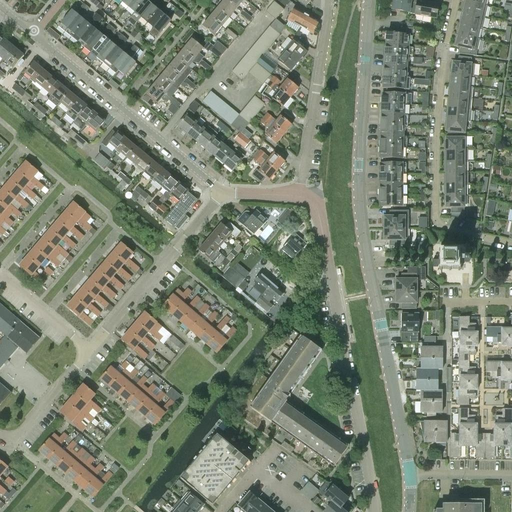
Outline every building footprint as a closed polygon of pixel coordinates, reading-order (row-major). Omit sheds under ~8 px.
[(128,8),(134,0),(123,0),(122,3),(128,8)] [(134,13),(145,0),(134,0),(128,8),(134,13)] [(137,23),(152,5),(146,0),(145,0),(134,13),(131,17),(137,23)] [(229,18),(237,9),(226,0),(224,0),(218,8),(229,18)] [(226,0),(237,9),(244,0),(226,0)] [(289,2),(285,0),(276,0),(275,2),(283,9),(289,2)] [(411,0),(394,0),(392,11),(409,14),(411,0)] [(425,2),(425,0),(411,0),(409,14),(436,19),(437,15),(440,12),(438,9),(439,5),(425,2)] [(485,18),(487,7),(464,1),(463,7),(464,8),(463,13),(485,18)] [(270,16),(279,6),(274,2),(265,12),(270,16)] [(155,7),(156,6),(153,3),(152,5),(141,18),(147,24),(158,10),(155,7)] [(86,6),(82,12),(85,15),(90,9),(86,6)] [(171,20),(167,17),(175,8),(173,6),(168,12),(165,15),(154,29),(153,29),(149,33),(156,39),(171,20)] [(275,20),(276,19),(284,10),(279,6),(270,16),(275,20)] [(222,27),(229,18),(218,8),(210,17),(222,27)] [(301,28),(307,15),(295,8),(288,21),(301,28)] [(65,32),(79,16),(72,10),(59,26),(65,32)] [(147,24),(153,29),(154,29),(165,15),(158,10),(147,24)] [(482,29),(485,18),(463,13),(462,18),(460,17),(459,24),(482,29)] [(95,23),(100,17),(96,14),(91,20),(95,23)] [(307,15),(301,28),(312,34),(319,22),(307,15)] [(72,37),(85,21),(79,16),(65,32),(72,37)] [(203,27),(201,29),(205,32),(207,30),(214,36),(222,27),(210,17),(203,26),(203,27)] [(126,24),(119,19),(116,23),(122,28),(126,24)] [(271,26),(270,26),(280,35),(280,34),(286,28),(276,19),(275,20),(271,26)] [(78,43),(92,26),(85,21),(72,37),(78,43)] [(459,24),(457,30),(459,30),(458,35),(476,39),(478,28),(459,24)] [(84,48),(98,31),(92,26),(78,43),(84,48)] [(266,31),(276,39),(280,35),(270,26),(266,31)] [(414,29),(406,28),(398,28),(398,35),(396,34),(387,33),(386,41),(387,41),(387,45),(408,46),(409,36),(413,36),(414,29)] [(90,53),(104,37),(98,31),(84,48),(90,53)] [(272,44),(276,39),(266,31),(262,36),(272,44)] [(120,43),(125,38),(122,35),(117,41),(120,43)] [(476,56),(480,40),(458,35),(457,40),(455,39),(454,46),(460,48),(459,54),(476,56)] [(269,48),(272,44),(262,36),(258,40),(269,48)] [(97,58),(111,42),(104,37),(90,53),(97,58)] [(192,39),(184,49),(196,58),(200,62),(202,61),(201,60),(204,57),(199,54),(204,49),(201,46),(196,43),(198,41),(194,38),(193,39),(192,39)] [(0,57),(3,60),(14,48),(4,40),(0,44),(0,57)] [(206,40),(201,46),(204,49),(209,53),(210,51),(220,59),(224,54),(214,46),(206,40)] [(265,53),(269,48),(258,40),(255,45),(265,53)] [(103,64),(117,47),(111,42),(97,58),(103,64)] [(214,46),(224,54),(227,50),(218,42),(214,46)] [(286,51),(299,61),(306,52),(294,42),(286,51)] [(133,54),(138,48),(134,45),(129,51),(133,54)] [(261,58),(265,53),(255,45),(251,49),(261,58)] [(407,57),(408,46),(387,45),(387,49),(385,48),(385,55),(407,57)] [(109,69),(123,52),(117,47),(103,64),(109,69)] [(14,48),(3,60),(14,69),(24,56),(14,48)] [(426,48),(426,59),(432,59),(433,51),(434,49),(426,48)] [(184,49),(177,58),(189,67),(192,63),(199,64),(200,62),(196,58),(184,49)] [(257,62),(261,58),(251,49),(247,54),(257,62)] [(273,63),(277,58),(268,51),(264,56),(273,63)] [(291,71),(299,61),(286,51),(278,60),(291,71)] [(116,74),(130,58),(123,52),(109,69),(116,74)] [(247,54),(243,58),(253,67),(256,63),(257,62),(247,54)] [(406,68),(407,57),(385,55),(384,62),(386,63),(386,66),(406,68)] [(263,56),(257,63),(270,74),(276,67),(263,56)] [(452,75),(474,77),(475,65),(471,65),(471,58),(458,57),(458,63),(451,63),(450,69),(452,70),(452,75)] [(124,77),(125,77),(136,63),(130,58),(116,74),(118,72),(124,77)] [(193,71),(189,67),(177,58),(169,67),(185,80),(184,82),(189,86),(192,82),(187,78),(193,71)] [(243,58),(240,63),(249,71),(253,67),(243,58)] [(25,73),(34,81),(43,70),(34,62),(25,73)] [(240,63),(236,67),(246,76),(248,73),(249,71),(240,63)] [(253,77),(261,68),(256,63),(253,67),(249,71),(248,73),(253,77)] [(406,78),(406,68),(386,66),(385,70),(384,70),(383,77),(410,79),(406,78)] [(178,89),(184,82),(185,80),(169,67),(162,76),(178,89)] [(241,81),(245,76),(236,67),(231,73),(241,81)] [(258,81),(266,72),(261,68),(253,77),(258,81)] [(42,88),(51,77),(43,70),(34,81),(42,88)] [(266,72),(258,81),(263,85),(271,76),(266,72)] [(474,77),(452,75),(451,80),(449,79),(448,86),(473,88),(469,87),(470,77),(474,77)] [(162,76),(154,85),(166,95),(166,94),(170,98),(171,97),(178,89),(162,76)] [(60,84),(56,81),(51,77),(42,88),(51,95),(60,84)] [(274,77),(270,81),(277,86),(280,82),(274,77)] [(409,90),(410,79),(383,77),(383,84),(384,84),(384,88),(409,90)] [(280,89),(291,98),(299,88),(288,79),(280,89)] [(280,89),(277,86),(270,81),(267,85),(276,93),(272,98),(283,108),(291,98),(280,89)] [(22,97),(26,93),(16,84),(12,89),(22,97)] [(60,103),(69,92),(60,84),(51,95),(48,100),(56,107),(60,103)] [(166,94),(166,95),(154,85),(146,94),(147,95),(144,100),(152,107),(156,102),(158,104),(163,98),(169,100),(170,98),(166,94)] [(471,99),(473,88),(448,86),(448,92),(450,92),(449,97),(471,99)] [(69,110),(78,99),(69,92),(60,103),(69,110)] [(208,106),(216,96),(211,92),(203,101),(208,106)] [(26,93),(22,97),(27,102),(31,97),(26,93)] [(411,94),(408,94),(384,93),(383,97),(382,97),(382,104),(408,105),(408,104),(411,105),(411,94)] [(213,109),(221,100),(216,96),(208,106),(213,109)] [(250,101),(260,110),(265,105),(255,96),(250,101)] [(470,111),(471,99),(449,97),(449,102),(447,102),(446,108),(470,111)] [(78,117),(87,106),(78,99),(69,110),(65,115),(74,122),(78,117)] [(217,113),(225,104),(221,100),(213,109),(217,113)] [(257,114),(260,110),(250,101),(247,106),(257,114)] [(38,111),(42,107),(36,103),(33,106),(38,111)] [(222,117),(230,108),(225,104),(217,113),(222,117)] [(408,116),(408,105),(382,104),(381,111),(383,111),(383,115),(408,116)] [(87,125),(96,114),(87,106),(78,117),(87,125)] [(253,119),(257,114),(247,106),(243,110),(253,119)] [(42,107),(38,111),(44,116),(47,112),(42,107)] [(227,121),(234,112),(230,108),(222,117),(227,121)] [(471,111),(470,111),(446,108),(446,115),(448,115),(447,120),(465,122),(470,122),(471,111)] [(196,123),(191,119),(195,114),(189,110),(185,114),(187,116),(178,126),(187,134),(196,123)] [(248,124),(253,119),(243,110),(239,115),(238,116),(239,116),(248,124)] [(238,116),(239,115),(234,112),(227,121),(232,125),(235,120),(239,116),(238,116)] [(277,121),(274,119),(267,113),(264,118),(285,135),(293,125),(281,116),(277,121)] [(96,114),(87,125),(96,132),(105,121),(96,114)] [(408,116),(383,115),(382,119),(381,119),(381,126),(403,127),(404,116),(408,116)] [(245,128),(248,124),(239,116),(235,120),(245,128)] [(56,125),(59,121),(54,117),(51,121),(56,125)] [(276,145),(285,135),(264,118),(260,122),(270,130),(265,135),(276,145)] [(241,133),(245,128),(235,120),(232,125),(241,133)] [(464,133),(465,122),(447,120),(447,125),(445,125),(444,131),(447,132),(447,139),(455,139),(456,132),(464,133)] [(59,121),(56,125),(62,130),(65,126),(59,121)] [(205,131),(205,130),(196,123),(187,134),(196,141),(205,131)] [(214,138),(217,134),(208,126),(205,130),(205,131),(196,141),(205,149),(214,138)] [(403,137),(403,127),(381,126),(380,133),(382,133),(382,137),(407,138),(407,137),(403,137)] [(72,139),(76,134),(71,130),(67,135),(72,139)] [(112,131),(102,144),(106,147),(109,143),(118,150),(127,140),(118,132),(116,134),(112,131)] [(464,133),(456,132),(455,139),(447,139),(444,139),(444,145),(446,145),(446,150),(464,150),(464,133)] [(76,134),(72,139),(83,148),(87,143),(76,134)] [(240,144),(245,138),(240,134),(235,140),(240,144)] [(406,148),(407,138),(382,137),(382,140),(380,140),(380,147),(406,148)] [(214,156),(223,145),(214,138),(205,149),(214,156)] [(245,138),(240,144),(244,148),(250,142),(245,138)] [(127,158),(136,147),(127,140),(118,150),(127,158)] [(223,164),(232,153),(223,145),(214,156),(223,164)] [(135,165),(144,154),(136,147),(127,158),(135,165)] [(406,160),(406,148),(380,147),(380,154),(381,154),(381,159),(406,160)] [(233,171),(241,161),(244,157),(235,149),(232,153),(223,164),(233,171)] [(257,154),(263,160),(267,156),(260,150),(257,154)] [(446,155),(444,155),(444,162),(464,162),(468,162),(468,150),(464,150),(446,150),(446,155)] [(267,163),(278,172),(286,162),(275,153),(267,163)] [(106,167),(110,162),(100,154),(96,159),(94,161),(104,170),(106,167)] [(144,172),(153,161),(144,154),(135,165),(144,172)] [(260,164),(263,160),(257,154),(253,159),(260,164)] [(153,180),(162,169),(153,161),(144,172),(153,180)] [(44,187),(33,177),(38,172),(26,162),(18,172),(30,181),(29,182),(35,187),(41,191),(44,187)] [(106,167),(111,171),(115,167),(110,162),(106,167)] [(464,162),(444,162),(444,168),(446,168),(446,173),(464,173),(464,162)] [(270,181),(278,172),(267,163),(259,172),(256,170),(252,175),(262,183),(266,178),(270,181)] [(379,174),(406,174),(406,163),(381,163),(381,167),(379,167),(379,174)] [(162,187),(171,176),(162,169),(153,180),(162,187)] [(18,172),(11,181),(22,190),(22,191),(27,195),(33,200),(36,196),(31,192),(35,187),(29,182),(30,181),(18,172)] [(122,181),(126,177),(120,172),(117,176),(122,181)] [(446,178),(444,178),(444,185),(464,185),(468,185),(468,173),(464,173),(446,173),(446,178)] [(406,185),(406,174),(379,174),(379,181),(381,181),(381,185),(406,185)] [(171,176),(162,187),(167,191),(163,196),(167,199),(171,194),(180,183),(171,176)] [(122,181),(128,185),(131,181),(126,177),(122,181)] [(18,195),(22,191),(22,190),(11,181),(3,189),(14,199),(14,200),(25,209),(29,205),(18,195)] [(198,200),(188,192),(189,191),(180,183),(171,194),(179,202),(164,220),(179,232),(190,219),(185,215),(198,200)] [(406,196),(406,185),(381,185),(381,189),(379,189),(379,196),(406,196)] [(446,196),(464,196),(464,185),(444,185),(444,191),(446,191),(446,196)] [(140,195),(143,191),(138,187),(135,191),(140,195)] [(10,204),(14,200),(14,199),(3,189),(0,192),(0,202),(7,208),(7,209),(12,213),(18,218),(21,214),(10,204)] [(143,191),(140,195),(145,200),(149,196),(143,191)] [(406,207),(406,196),(379,196),(379,203),(381,203),(381,207),(406,207)] [(464,220),(464,196),(446,196),(446,201),(444,201),(444,208),(451,208),(451,217),(464,220)] [(149,207),(155,213),(162,205),(155,199),(149,207)] [(8,218),(12,213),(7,209),(7,208),(0,202),(0,218),(5,222),(10,227),(13,223),(8,218)] [(86,223),(91,218),(85,213),(74,203),(66,212),(77,222),(88,232),(89,231),(92,228),(86,223)] [(155,213),(161,217),(167,209),(162,205),(155,213)] [(259,229),(259,230),(267,221),(256,211),(252,215),(250,213),(248,216),(245,213),(238,222),(254,236),(259,229)] [(384,229),(408,229),(408,211),(389,211),(389,217),(382,217),(382,224),(384,224),(384,229)] [(73,227),(77,222),(66,212),(58,221),(70,231),(69,231),(80,241),(84,237),(73,227)] [(65,236),(69,231),(70,231),(58,221),(51,230),(62,240),(73,250),(76,245),(65,236)] [(224,242),(231,234),(236,238),(241,232),(229,222),(225,227),(221,224),(213,233),(224,242)] [(408,247),(408,229),(384,229),(384,234),(382,234),(382,241),(389,241),(389,247),(408,247)] [(58,245),(62,240),(51,230),(43,239),(60,254),(65,259),(69,255),(58,245)] [(217,251),(224,242),(213,233),(206,242),(217,251)] [(296,235),(282,250),(292,260),(296,260),(299,257),(298,253),(306,244),(296,235)] [(60,254),(43,239),(35,248),(47,258),(58,268),(61,264),(61,263),(65,259),(60,254)] [(217,251),(206,242),(198,251),(213,263),(221,254),(217,251)] [(128,259),(130,256),(132,254),(121,244),(113,253),(125,263),(124,263),(135,272),(139,268),(128,259)] [(238,253),(242,248),(238,245),(234,250),(238,253)] [(39,267),(47,258),(35,248),(28,257),(39,267)] [(461,271),(461,256),(461,249),(439,249),(438,271),(450,271),(461,271)] [(124,263),(125,263),(113,253),(106,262),(117,272),(128,281),(131,277),(121,268),(124,263)] [(226,259),(230,262),(234,257),(230,253),(226,259)] [(35,272),(39,267),(28,257),(20,267),(31,276),(42,285),(46,281),(35,272)] [(221,264),(225,267),(230,262),(226,259),(221,264)] [(117,272),(106,262),(98,271),(109,281),(120,290),(124,286),(113,277),(117,272)] [(249,285),(244,280),(245,279),(230,267),(222,277),(237,289),(238,288),(243,292),(249,285)] [(401,280),(394,280),(394,287),(396,287),(396,292),(416,292),(416,280),(416,274),(416,267),(407,267),(407,274),(401,274),(401,280)] [(50,277),(53,272),(48,268),(44,272),(50,277)] [(109,281),(98,271),(90,280),(102,290),(101,290),(113,299),(116,295),(105,286),(109,281)] [(253,288),(262,296),(272,284),(261,274),(254,282),(256,284),(253,288)] [(97,295),(101,290),(102,290),(90,280),(83,289),(94,298),(94,299),(105,308),(108,304),(97,295)] [(256,303),(268,313),(284,294),(272,284),(262,296),(256,303)] [(182,303),(192,292),(188,288),(183,293),(178,289),(163,307),(172,315),(182,303)] [(94,299),(94,298),(83,289),(75,298),(87,307),(86,308),(97,317),(101,313),(90,304),(94,299)] [(396,297),(394,297),(394,304),(401,304),(401,310),(416,310),(416,292),(396,292),(396,297)] [(191,311),(201,300),(197,296),(187,308),(182,303),(172,315),(181,322),(191,311)] [(82,312),(86,308),(87,307),(75,298),(67,307),(79,317),(90,326),(93,322),(82,312)] [(191,311),(181,322),(190,330),(200,319),(205,314),(210,307),(206,304),(201,300),(191,311)] [(0,331),(5,336),(0,341),(0,406),(11,393),(0,383),(0,369),(3,366),(4,365),(6,366),(9,362),(7,361),(18,348),(27,355),(41,338),(0,303),(0,331)] [(108,304),(105,308),(109,312),(113,308),(108,304)] [(200,319),(190,330),(199,338),(209,326),(209,327),(219,315),(215,311),(209,318),(205,314),(200,319)] [(145,313),(137,323),(148,332),(159,341),(164,345),(172,336),(162,327),(156,322),(145,313)] [(419,314),(402,314),(402,334),(410,334),(410,344),(418,345),(418,334),(419,334),(419,314)] [(459,318),(450,318),(450,340),(451,340),(451,426),(450,426),(450,434),(449,461),(511,461),(511,406),(508,406),(508,402),(508,399),(511,399),(511,318),(508,318),(485,318),(469,318),(466,318),(462,318),(459,318)] [(217,334),(218,335),(228,323),(224,319),(214,331),(209,327),(209,326),(199,338),(208,346),(217,334)] [(144,337),(148,332),(137,323),(129,331),(140,341),(151,351),(155,346),(144,337)] [(217,353),(227,342),(237,330),(233,327),(222,338),(218,335),(217,334),(208,346),(217,353)] [(147,355),(137,346),(140,341),(129,331),(122,340),(144,359),(147,355)] [(286,402),(322,352),(300,337),(269,381),(262,376),(255,385),(256,386),(235,414),(267,436),(270,432),(267,430),(271,424),(333,468),(349,446),(286,402)] [(179,342),(176,346),(181,350),(184,346),(179,342)] [(421,350),(421,352),(421,357),(421,359),(421,360),(442,360),(442,349),(436,349),(436,345),(428,345),(421,345),(421,349),(421,350)] [(442,371),(442,360),(421,360),(421,361),(420,362),(420,368),(421,369),(421,370),(417,370),(417,371),(442,371)] [(124,370),(125,370),(130,365),(125,361),(121,367),(124,370)] [(140,362),(134,369),(138,372),(144,365),(140,362)] [(120,376),(110,387),(119,395),(129,383),(139,373),(138,372),(134,369),(130,365),(125,370),(124,370),(119,376),(120,376)] [(120,376),(119,376),(110,368),(101,379),(110,387),(120,376)] [(442,371),(417,371),(417,372),(416,373),(416,379),(417,380),(417,381),(438,381),(438,371),(442,371)] [(143,385),(147,380),(143,377),(134,387),(129,383),(119,395),(128,402),(143,385)] [(437,392),(438,381),(417,381),(417,383),(416,384),(416,389),(417,391),(417,392),(442,392),(437,392)] [(152,393),(156,388),(152,384),(148,390),(143,385),(128,402),(137,410),(152,393)] [(101,410),(90,400),(95,395),(83,385),(76,395),(92,409),(97,414),(101,410)] [(156,406),(165,396),(161,392),(157,397),(152,393),(137,410),(146,418),(156,406)] [(442,403),(442,392),(417,392),(421,392),(421,393),(420,395),(420,400),(421,402),(421,403),(442,403)] [(92,409),(76,395),(68,404),(85,418),(84,418),(90,423),(93,418),(88,414),(92,409)] [(155,426),(164,414),(174,403),(170,400),(161,410),(156,406),(146,418),(155,426)] [(442,414),(442,403),(421,403),(421,404),(420,405),(420,411),(421,412),(421,414),(427,414),(427,418),(435,418),(435,414),(442,414)] [(80,423),(84,418),(85,418),(68,404),(60,413),(71,422),(82,432),(86,428),(80,423)] [(435,444),(436,423),(420,423),(423,439),(424,439),(424,444),(426,444),(427,444),(433,444),(434,444),(435,444)] [(436,423),(435,444),(437,444),(438,444),(444,444),(445,444),(447,444),(447,423),(436,423)] [(48,459),(59,446),(67,437),(63,433),(59,439),(54,435),(49,440),(39,451),(48,459)] [(79,435),(74,441),(77,444),(82,438),(79,435)] [(180,479),(212,506),(249,462),(217,435),(180,479)] [(57,467),(72,450),(77,445),(72,441),(64,451),(59,446),(48,459),(57,467)] [(284,442),(281,446),(291,453),(294,449),(284,442)] [(66,475),(81,458),(86,452),(81,449),(77,454),(72,450),(57,467),(66,475)] [(75,482),(90,465),(95,460),(90,456),(86,462),(81,458),(66,475),(75,482)] [(310,460),(307,465),(318,472),(321,468),(310,460)] [(84,490),(95,477),(103,468),(99,464),(95,469),(90,465),(75,482),(84,490)] [(114,465),(109,471),(113,474),(118,468),(114,465)] [(95,477),(84,490),(93,498),(103,486),(112,475),(108,472),(104,476),(100,472),(95,477)] [(9,478),(5,482),(10,486),(14,482),(9,478)] [(300,493),(305,496),(313,487),(308,483),(300,493)] [(318,491),(313,487),(305,496),(310,500),(318,491)] [(340,509),(348,500),(332,487),(324,497),(332,503),(340,509)] [(183,503),(190,509),(193,511),(198,511),(203,506),(188,492),(180,501),(182,503),(183,503)] [(238,506),(244,511),(247,511),(257,500),(249,493),(238,506)] [(247,511),(260,511),(265,506),(257,500),(247,511)] [(443,511),(433,511),(484,511),(484,501),(463,500),(459,500),(458,500),(458,501),(458,503),(452,503),(442,503),(442,506),(443,506),(443,511)] [(183,503),(182,503),(176,511),(193,511),(190,509),(183,503)] [(332,503),(324,511),(343,511),(340,509),(332,503)]
